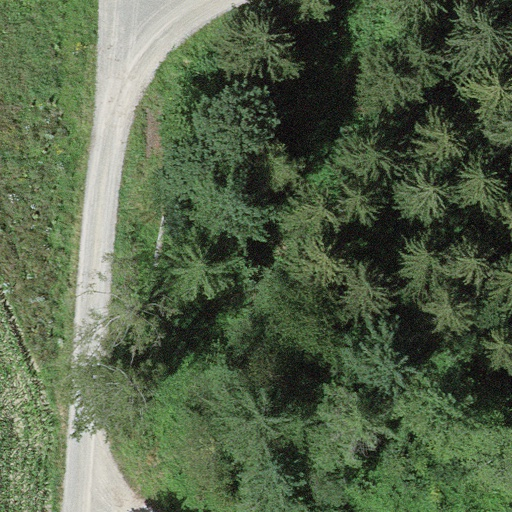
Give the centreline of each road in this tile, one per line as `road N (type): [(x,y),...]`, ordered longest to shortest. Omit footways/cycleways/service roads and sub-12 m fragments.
road 1 (track): [(112,190),(87,511)]
road 2 (track): [(112,190),(116,65)]
